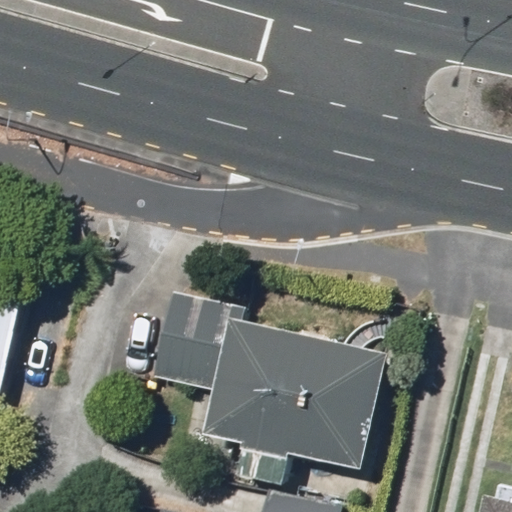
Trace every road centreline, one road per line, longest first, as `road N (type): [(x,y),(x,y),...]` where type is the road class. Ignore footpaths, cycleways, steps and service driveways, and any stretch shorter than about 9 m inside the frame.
road 1 (primary): [(511,189),(325,149),(0,60)]
road 2 (primary): [(293,0),(357,18),(511,21)]
